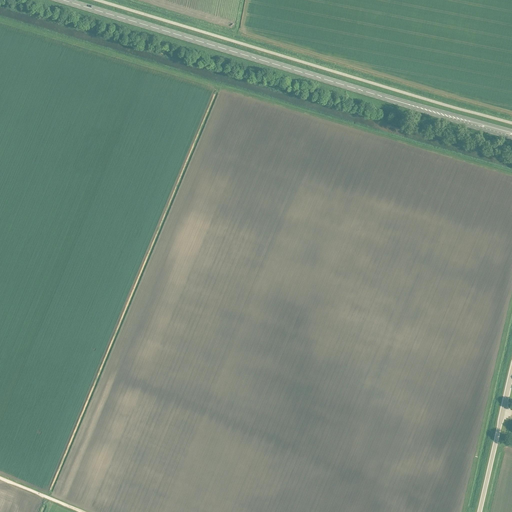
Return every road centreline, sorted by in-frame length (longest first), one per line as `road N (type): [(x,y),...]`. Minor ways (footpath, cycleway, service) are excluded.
road 1 (primary): [(463,118),(64,0)]
road 2 (unclassified): [(481,511),(511,377)]
